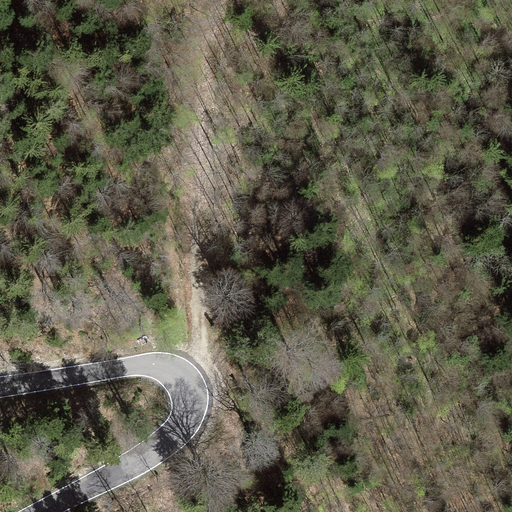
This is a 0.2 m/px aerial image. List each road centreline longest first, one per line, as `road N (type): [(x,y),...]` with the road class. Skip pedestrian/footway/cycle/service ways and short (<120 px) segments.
road 1 (tertiary): [(40,511),(175,432),(184,415),(182,387),(167,371),(145,365),(0,387)]
road 2 (track): [(217,0),(197,96),(193,175),(203,335),(176,378)]
